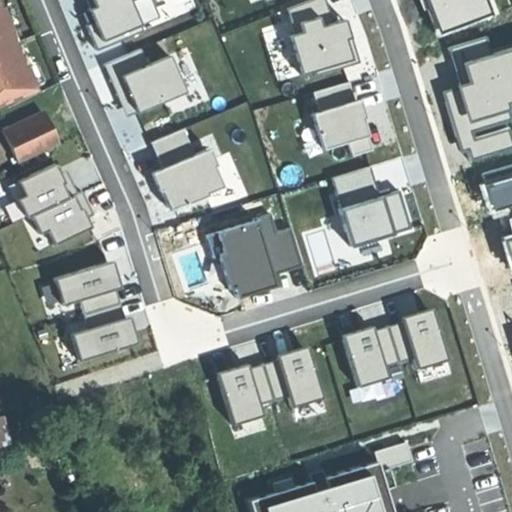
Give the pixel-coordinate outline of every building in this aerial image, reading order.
[(69,0),(89,45),(132,25),(120,0),(69,0)] [(302,78),(360,59),(350,28),(347,18),(336,22),(328,0),(308,0),(287,7),(295,30),(287,33),(302,78)] [(436,0),(444,21),(493,2),(492,0),(436,0)] [(0,103),(33,90),(0,8),(0,103)] [(462,80),(447,84),(457,119),(467,155),(511,142),(511,110),(510,105),(511,104),(511,44),(493,50),(489,34),(452,45),(462,80)] [(175,91),(160,56),(112,77),(128,112),(175,91)] [(349,79),(308,92),(325,144),(346,137),(351,153),(371,147),(359,112),(349,79)] [(43,112),(2,132),(17,164),(58,144),(43,112)] [(200,144),(148,169),(156,187),(165,204),(217,180),(200,144)] [(63,188),(47,159),(11,177),(18,190),(9,195),(18,212),(21,210),(63,188)] [(369,162),(325,175),(345,243),(408,225),(402,206),(397,189),(378,194),(369,162)] [(511,164),(480,175),(492,213),(502,210),(509,232),(511,230),(511,164)] [(63,188),(21,210),(31,228),(38,224),(46,239),(81,220),(63,188)] [(260,219),(220,230),(210,233),(217,254),(226,251),(239,295),(279,283),(260,219)] [(104,256),(47,274),(55,300),(112,282),(104,256)] [(120,315),(64,332),(72,358),(128,340),(120,315)] [(368,318),(333,328),(351,386),(386,375),(383,365),(397,360),(386,323),(371,328),(368,318)] [(244,357),(209,368),(227,426),(262,415),(258,405),(273,400),(261,363),(247,368),(244,357)] [(1,417),(0,416),(0,446),(9,444),(1,417)] [(384,511),(369,459),(241,497),(245,511),(384,511)]
